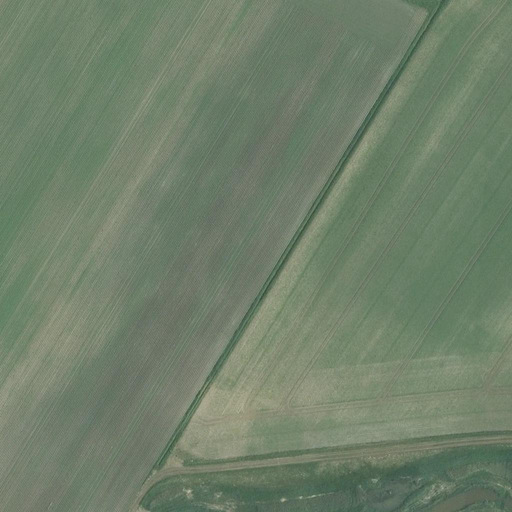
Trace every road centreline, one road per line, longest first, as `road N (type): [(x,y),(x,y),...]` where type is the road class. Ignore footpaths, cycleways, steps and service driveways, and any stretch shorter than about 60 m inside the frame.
road 1 (track): [(165,472),(452,0)]
road 2 (track): [(511,439),(165,472),(131,511)]
